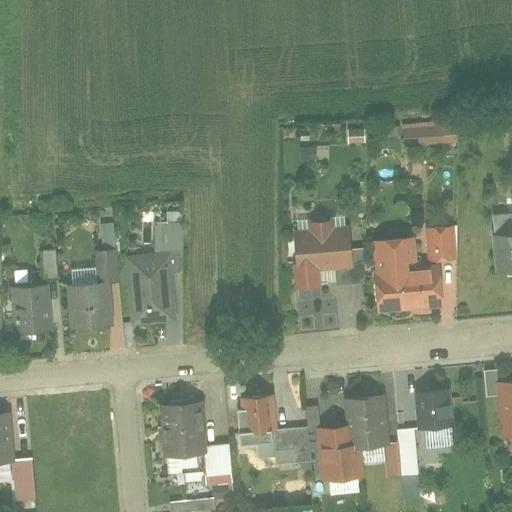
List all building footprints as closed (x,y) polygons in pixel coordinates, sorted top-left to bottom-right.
[(406,124),(408,146),(464,142),(463,121),(406,124)] [(298,234),(300,264),(294,265),(297,287),(320,284),(319,265),(331,264),(331,266),(350,265),(347,230),(332,231),(331,223),(312,225),(312,233),(298,234)] [(511,235),(492,237),(495,275),(511,273),(511,235)] [(440,269),(421,271),(418,241),(374,245),(377,275),(374,275),(377,315),(444,309),(440,269)] [(49,279),(61,278),(59,250),(47,251),(49,279)] [(133,328),(177,324),(171,255),(126,259),(133,328)] [(69,288),(73,333),(115,330),(111,284),(69,288)] [(10,290),(15,340),(56,336),(51,286),(10,290)] [(511,439),(511,378),(495,380),(500,441),(511,439)] [(453,428),(449,385),(417,388),(421,431),(453,428)] [(388,391),(352,395),(355,424),(357,450),(393,446),(388,391)] [(274,392),(243,395),(244,405),(236,406),(239,439),(277,435),(274,392)] [(157,400),(162,457),(207,453),(202,396),(157,400)] [(0,464),(19,463),(14,410),(0,410),(0,464)] [(97,454),(94,411),(57,414),(58,426),(49,427),(52,458),(97,454)] [(315,427),(321,484),(360,480),(357,450),(355,424),(315,427)] [(424,511),(423,475),(406,476),(407,511),(424,511)] [(175,511),(218,510),(218,498),(175,500),(175,511)]
